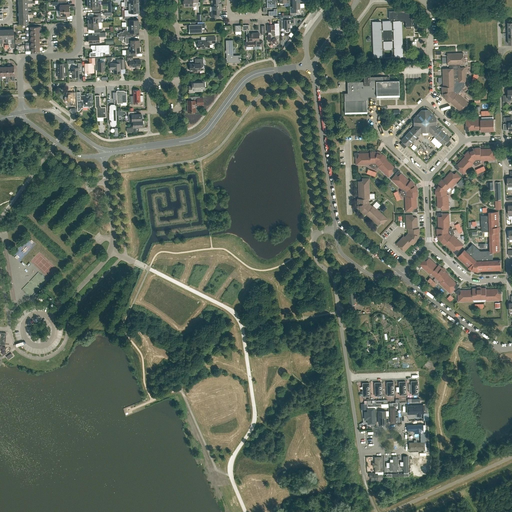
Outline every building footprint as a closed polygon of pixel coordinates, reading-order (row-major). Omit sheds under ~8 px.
[(289,7),(290,13),(296,13),(296,14),(301,13),(300,7),(299,7),(299,0),(292,0),(293,6),(289,7)] [(57,10),(60,10),(69,10),(69,4),(67,4),(67,1),(58,2),(58,5),(57,5),(57,10)] [(100,4),(98,4),(98,1),(87,1),(87,7),(94,7),(94,11),(101,10),(100,4)] [(125,16),(132,16),(132,13),(139,13),(138,6),(129,6),(129,10),(125,10),(125,16)] [(210,12),(211,17),(218,17),(218,13),(222,13),(221,6),(213,6),(213,12),(210,12)] [(67,16),(70,15),(69,10),(60,10),(60,16),(57,16),(58,19),(67,19),(67,16)] [(394,56),(402,56),(402,48),(401,41),(402,41),(402,36),(401,36),(401,29),(401,21),(405,21),(405,28),(411,28),(411,22),(412,22),(411,18),(413,18),(413,12),(405,12),(405,11),(401,11),(400,11),(400,10),(394,11),(393,11),(389,11),(389,12),(389,19),(390,19),(390,21),(383,21),(383,23),(381,23),(381,22),(372,22),(373,22),(373,30),(373,37),(373,42),(374,49),(373,49),(374,49),(374,57),(382,57),(382,55),(384,55),(384,49),(391,49),(392,55),(394,55),(394,56)] [(88,23),(98,22),(101,22),(101,13),(95,13),(95,16),(88,16),(88,23)] [(281,28),(284,28),(285,31),(286,32),(288,32),(290,30),(289,24),(294,24),(294,19),(292,19),(292,15),(284,15),(284,19),(283,20),(283,22),(280,22),(281,28)] [(126,20),(126,22),(126,26),(130,26),(139,26),(138,20),(132,20),(132,17),(124,17),(124,20),(126,20)] [(277,45),(279,43),(277,41),(277,39),(278,39),(278,35),(279,35),(279,23),(279,20),(277,20),(278,23),(274,23),(274,25),(267,25),(267,32),(269,32),(269,35),(267,35),(268,41),(270,41),(271,43),(272,45),(275,45),(277,45)] [(102,28),(98,28),(98,22),(88,23),(88,29),(95,29),(95,31),(102,31),(102,28)] [(200,32),(200,28),(205,27),(204,22),(190,22),(191,32),(200,32)] [(25,31),(25,33),(30,33),(39,33),(39,29),(40,29),(40,28),(41,28),(41,26),(39,27),(39,26),(36,26),(36,23),(30,24),(30,27),(30,30),(25,31)] [(132,32),(139,32),(139,26),(130,26),(130,30),(123,30),(123,31),(120,32),(120,33),(117,33),(117,37),(125,36),(133,36),(132,32)] [(99,37),(103,37),(106,37),(106,32),(96,32),(96,35),(88,36),(89,43),(99,42),(99,37)] [(254,46),(263,46),(263,41),(259,41),(259,32),(254,33),(254,46)] [(245,42),(245,46),(254,46),(254,33),(248,33),(249,39),(246,39),(246,42),(245,42)] [(198,41),(198,49),(198,48),(209,48),(209,43),(215,43),(215,36),(207,37),(207,40),(198,41),(198,40),(196,40),(196,41),(198,41)] [(125,43),(131,43),(131,46),(139,46),(139,40),(132,40),(132,37),(125,37),(125,43)] [(233,55),(233,40),(226,40),(226,63),(240,62),(240,55),(233,55)] [(96,50),(92,50),(92,52),(91,52),(90,52),(89,53),(89,57),(101,56),(100,53),(105,52),(105,54),(109,54),(109,44),(95,45),(96,50)] [(133,52),(139,52),(139,46),(131,46),(131,50),(126,50),(126,56),(133,56),(133,52)] [(460,112),(468,103),(457,93),(458,93),(464,86),(464,82),(465,82),(465,67),(460,68),(460,64),(463,64),(463,53),(447,54),(447,65),(449,65),(449,68),(442,69),(443,87),(441,87),(442,92),(445,99),(449,103),(450,102),(460,112)] [(89,64),(85,64),(85,72),(94,72),(94,65),(95,65),(95,57),(89,58),(89,64)] [(105,71),(104,62),(104,59),(100,59),(100,62),(98,62),(98,57),(95,57),(95,65),(98,65),(98,71),(105,71)] [(127,62),(130,62),(130,67),(140,67),(140,60),(133,60),(133,57),(127,57),(127,62)] [(196,63),(195,64),(190,64),(190,71),(201,70),(200,69),(203,66),(203,58),(196,59),(196,63)] [(120,63),(113,63),(110,63),(110,69),(113,69),(113,73),(121,73),(121,69),(124,69),(124,59),(120,59),(120,63)] [(72,77),(78,77),(78,70),(82,70),(82,63),(78,63),(78,68),(72,68),(72,71),(69,71),(69,75),(72,75),(72,77)] [(64,64),(57,64),(57,78),(64,77),(64,76),(67,76),(67,72),(64,72),(64,64)] [(376,97),(399,96),(399,80),(389,81),(389,76),(383,77),(383,76),(370,77),(370,76),(366,76),(365,76),(365,77),(364,77),(364,78),(364,79),(364,81),(352,82),(347,82),(347,93),(344,93),(345,115),(367,114),(366,97),(371,97),(376,97)] [(194,91),(202,91),(202,88),(205,88),(204,81),(195,81),(195,83),(192,83),(192,86),(189,86),(189,93),(194,93),(194,91)] [(511,101),(511,99),(511,98),(511,89),(508,89),(508,95),(503,95),(503,101),(511,101)] [(126,91),(123,91),(123,90),(119,90),(119,94),(116,95),(117,103),(123,103),(123,102),(127,102),(126,91)] [(140,90),(133,90),(133,96),(130,96),(130,104),(138,104),(138,102),(140,101),(140,90)] [(72,94),(65,94),(65,95),(64,96),(65,97),(64,98),(64,101),(66,103),(68,103),(71,106),(76,105),(75,92),(72,92),(72,94)] [(86,96),(86,95),(82,95),(82,100),(83,100),(83,102),(82,102),(82,107),(90,107),(90,105),(92,105),(92,93),(87,94),(87,96),(86,96)] [(100,95),(95,95),(95,107),(96,107),(97,117),(106,117),(106,107),(100,107),(100,95)] [(192,111),(196,111),(195,104),(203,104),(203,98),(200,98),(200,96),(193,96),(193,100),(187,100),(188,111),(192,111)] [(448,117),(453,112),(448,106),(442,111),(448,117)] [(402,142),(407,146),(408,146),(413,141),(413,140),(414,138),(415,136),(416,135),(420,130),(422,132),(428,132),(430,130),(435,134),(436,136),(437,137),(438,139),(438,140),(444,145),(445,144),(449,140),(450,139),(435,124),(436,124),(435,118),(427,110),(422,111),(414,119),(414,124),(415,125),(401,140),(402,142)] [(134,111),(128,112),(128,117),(132,117),(132,121),(133,121),(141,120),(141,114),(134,114),(134,111)] [(481,130),(481,131),(494,131),(494,119),(481,120),(481,118),(466,119),(466,126),(465,126),(465,131),(469,131),(469,130),(481,130)] [(131,128),(127,128),(127,132),(134,132),(134,127),(143,126),(142,120),(141,120),(133,121),(133,125),(131,125),(131,128)] [(474,164),(476,165),(481,163),(481,160),(495,160),(495,153),(496,153),(496,148),(492,148),(492,149),(480,149),(480,148),(476,148),(468,151),(464,155),(465,156),(457,164),(454,167),(458,170),(459,170),(461,171),(464,174),(474,164)] [(370,167),(376,169),(378,167),(388,177),(393,172),(394,173),(397,169),(394,166),(394,167),(385,159),(386,158),(383,154),(375,151),(370,151),(370,153),(358,153),(354,153),(354,158),(355,158),(356,165),(370,164),(370,167)] [(417,208),(416,196),(418,196),(418,191),(414,183),(410,180),(409,181),(401,173),(399,170),(395,174),(396,174),(391,179),(402,189),(400,191),(402,197),(405,197),(405,211),(412,211),(412,212),(418,212),(417,208)] [(438,207),(442,207),(442,210),(449,210),(449,195),(447,195),(447,190),(450,187),(451,188),(461,177),(456,172),(454,174),(451,171),(443,180),(442,179),(439,182),(436,191),(436,196),(437,195),(438,207)] [(370,198),(369,178),(362,178),(362,181),(358,181),(358,196),(358,198),(357,198),(357,203),(358,206),(359,208),(361,211),(364,215),(365,214),(367,215),(378,225),(381,222),(383,224),(388,219),(373,205),(372,206),(368,203),(368,198),(370,198)] [(479,272),(479,271),(501,270),(501,260),(493,260),(493,252),(500,251),(499,232),(498,232),(498,231),(498,227),(499,227),(498,212),(489,212),(489,216),(482,216),(482,230),(490,230),(490,251),(480,252),(473,245),(466,251),(465,250),(458,257),(469,267),(468,268),(469,269),(477,272),(479,272)] [(449,213),(445,213),(442,213),(437,213),(437,217),(438,217),(438,228),(437,228),(437,233),(441,241),(444,244),(445,243),(454,251),(453,252),(456,254),(460,251),(459,250),(461,248),(464,245),(453,235),(455,233),(452,228),(450,228),(449,213)] [(405,237),(403,236),(396,244),(404,252),(412,244),(413,245),(416,241),(419,233),(419,228),(417,228),(417,217),(413,217),(413,215),(406,215),(406,229),(407,229),(408,233),(405,237)] [(440,283),(451,293),(455,288),(456,289),(460,285),(457,282),(456,283),(448,275),(449,274),(439,265),(438,266),(429,258),(430,257),(427,255),(423,259),(424,259),(419,264),(430,274),(431,273),(441,282),(440,283)] [(355,305),(353,286),(346,287),(349,305),(355,305)] [(486,299),(486,301),(501,300),(501,293),(502,293),(501,288),(498,288),(498,289),(486,289),(486,288),(472,288),(472,290),(461,290),(461,289),(458,289),(455,293),(457,295),(458,295),(458,302),(473,301),(473,300),(486,299)] [(423,405),(406,406),(406,415),(416,415),(417,417),(421,417),(421,414),(424,414),(423,405)] [(367,420),(367,425),(376,425),(376,409),(367,409),(368,413),(364,413),(364,420),(367,420)] [(423,425),(407,425),(407,431),(415,431),(415,433),(420,433),(423,433),(423,432),(423,425)] [(409,443),(410,451),(425,450),(425,443),(409,443)] [(397,471),(397,455),(392,455),(392,460),(389,461),(389,469),(392,469),(393,471),(397,471)] [(382,457),(374,457),(374,463),(372,463),(373,468),(375,468),(375,472),(383,472),(382,457)] [(422,458),(416,459),(417,470),(418,470),(418,472),(426,472),(426,462),(422,462),(422,458)]
